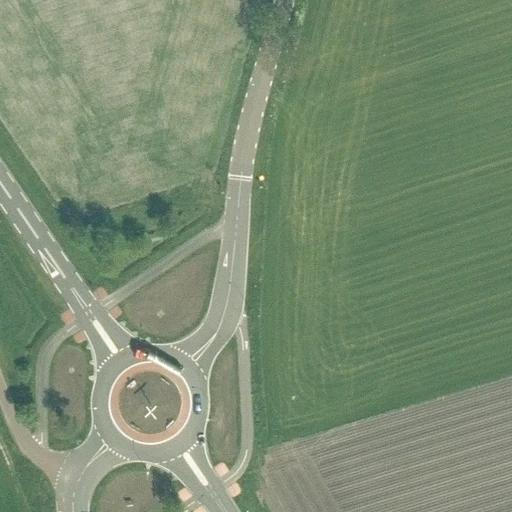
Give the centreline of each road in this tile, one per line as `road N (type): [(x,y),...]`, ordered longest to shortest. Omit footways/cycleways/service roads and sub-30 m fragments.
road 1 (tertiary): [(185,370),(217,330),(227,296),(247,126),(278,0)]
road 2 (primary): [(122,364),(0,180)]
road 3 (unclassified): [(0,388),(17,429),(42,457),(78,478)]
